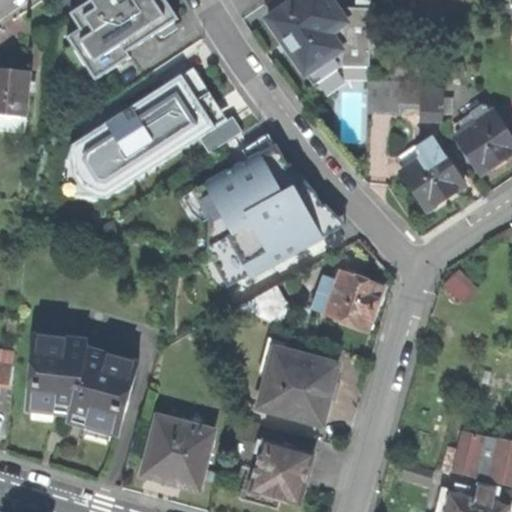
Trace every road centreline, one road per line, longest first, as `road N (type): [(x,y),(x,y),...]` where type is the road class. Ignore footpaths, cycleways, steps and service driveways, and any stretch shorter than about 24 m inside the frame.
road 1 (residential): [(418,270),(341,196),(203,0)]
road 2 (residential): [(358,511),(418,270)]
